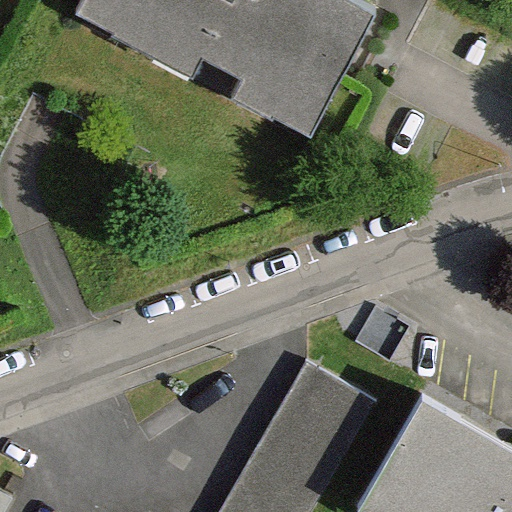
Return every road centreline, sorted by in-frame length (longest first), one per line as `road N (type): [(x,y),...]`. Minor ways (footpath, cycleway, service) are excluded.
road 1 (residential): [(0,409),(433,245)]
road 2 (residential): [(511,357),(473,337),(433,245)]
